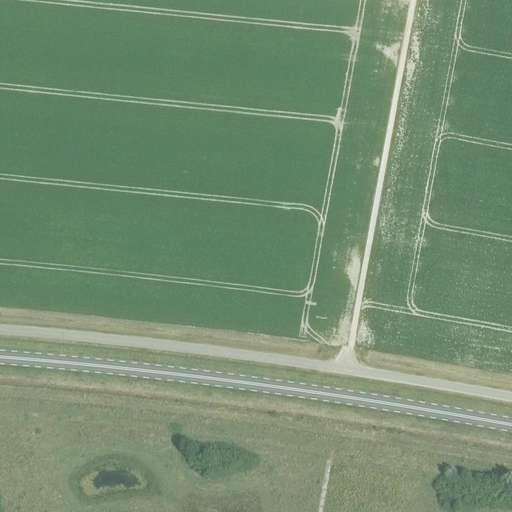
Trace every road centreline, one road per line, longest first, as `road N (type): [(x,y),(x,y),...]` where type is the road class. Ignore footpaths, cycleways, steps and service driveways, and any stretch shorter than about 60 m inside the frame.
road 1 (primary): [(0,357),(240,382),(511,426)]
road 2 (unclassified): [(0,329),(252,355),(511,395)]
road 3 (unknown): [(343,369),(359,284),(357,249)]
